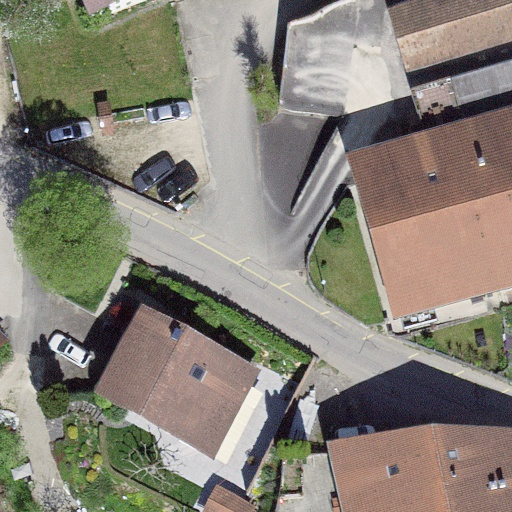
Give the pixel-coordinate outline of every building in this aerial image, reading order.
[(83,0),(92,21),(143,0),(83,0)] [(353,43),(379,47),(385,0),(358,0),(288,31),(279,105),(344,112),(353,43)] [(511,0),(456,0),(391,20),(405,68),(511,36),(511,0)] [(511,288),(511,69),(414,97),(429,149),(356,170),(398,318),(499,290),(500,292),(511,288)] [(250,376),(145,321),(109,391),(184,430),(179,440),(208,455),(250,376)] [(511,442),(433,447),(449,501),(511,483),(511,442)] [(347,511),(408,511),(449,501),(433,447),(332,454),(347,511)] [(511,511),(511,483),(449,501),(408,511),(511,511)] [(253,511),(255,510),(223,491),(210,511),(253,511)]
